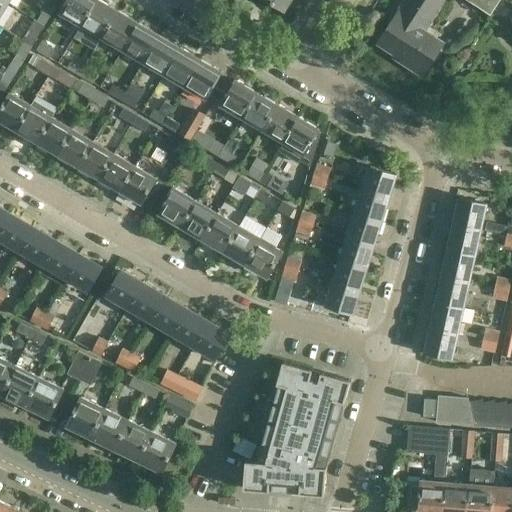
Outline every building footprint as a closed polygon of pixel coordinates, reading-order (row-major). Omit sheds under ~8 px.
[(44,27),(56,6),(46,0),(38,0),(36,4),(44,9),(36,22),(44,27)] [(80,26),(96,0),(67,0),(59,14),(80,26)] [(117,11),(99,0),(96,0),(80,26),(101,38),(117,11)] [(291,0),(264,0),(285,11),(291,0)] [(408,0),(380,44),(397,55),(395,58),(407,66),(412,60),(426,69),(442,44),(423,32),(443,0),(408,0)] [(468,0),(490,14),(499,0),(468,0)] [(138,23),(117,11),(101,38),(122,50),(138,23)] [(24,42),(31,47),(39,35),(44,27),(36,22),(24,42)] [(159,35),(138,23),(122,50),(142,62),(159,35)] [(142,62),(163,75),(179,47),(159,35),(142,62)] [(31,47),(24,42),(16,55),(11,63),(20,68),(25,60),(24,59),(31,47)] [(40,42),(36,50),(49,58),(54,50),(40,42)] [(163,75),(184,87),(200,59),(179,47),(163,75)] [(200,59),(184,87),(205,99),(222,72),(200,59)] [(79,75),(84,67),(71,60),(66,68),(79,75)] [(48,76),(53,68),(42,61),(36,70),(48,76)] [(0,80),(0,83),(6,88),(14,76),(15,76),(20,68),(11,63),(0,80)] [(79,75),(92,83),(97,75),(84,67),(79,75)] [(73,79),(53,68),(48,76),(68,88),(73,79)] [(241,118),(257,92),(235,80),(220,106),(241,118)] [(120,100),(125,92),(113,84),(108,93),(120,100)] [(89,100),(94,92),(83,85),(78,94),(89,100)] [(94,92),(89,100),(103,108),(108,100),(94,92)] [(125,92),(120,100),(133,107),(138,99),(125,92)] [(277,104),(257,92),(241,118),(262,130),(277,104)] [(0,121),(15,131),(31,105),(10,93),(0,109),(0,121)] [(31,105),(16,131),(36,143),(51,117),(56,108),(36,96),(31,105)] [(262,130),(283,143),(298,116),(277,104),(262,130)] [(178,133),(191,141),(205,116),(193,108),(178,133)] [(131,125),(135,116),(124,109),(119,118),(131,125)] [(162,124),(167,116),(154,109),(150,117),(162,124)] [(135,116),(131,125),(145,133),(149,124),(135,116)] [(167,116),(162,124),(175,131),(179,123),(167,116)] [(283,143),(278,150),(299,163),(301,160),(310,166),(320,134),(317,132),(319,129),(298,116),(283,143)] [(36,143),(57,155),(72,130),(51,117),(36,143)] [(57,155),(78,167),(93,142),(72,130),(57,155)] [(166,134),(161,143),(174,150),(179,141),(166,134)] [(78,167),(99,179),(114,154),(93,142),(78,167)] [(218,158),(223,150),(210,142),(205,150),(218,158)] [(223,150),(218,158),(230,165),(235,157),(223,150)] [(99,179),(119,191),(134,166),(114,154),(99,179)] [(212,172),(217,164),(206,157),(201,166),(212,172)] [(217,164),(212,172),(234,185),(239,177),(217,164)] [(313,174),(326,178),(329,169),(316,165),(313,174)] [(153,204),(165,184),(134,166),(119,191),(141,204),(144,199),(153,204)] [(260,182),(264,174),(251,166),(246,174),(260,182)] [(363,190),(388,198),(396,174),(370,166),(363,190)] [(264,174),(260,182),(271,189),(276,181),(264,174)] [(326,178),(313,174),(310,183),(323,187),(326,178)] [(255,198),(260,189),(239,177),(234,185),(255,198)] [(180,227),(195,201),(173,188),(158,214),(180,227)] [(260,189),(255,198),(266,204),(271,196),(260,189)] [(381,222),(388,198),(363,190),(355,214),(381,222)] [(454,224),(480,230),(486,203),(460,198),(454,224)] [(217,213),(195,201),(180,227),(202,240),(217,213)] [(282,202),(277,210),(289,217),(293,209),(282,202)] [(0,231),(10,213),(0,207),(0,231)] [(298,221),(311,225),(315,215),(301,211),(298,221)] [(0,231),(0,239),(20,251),(34,227),(10,213),(0,231)] [(202,240),(223,252),(239,226),(217,213),(202,240)] [(373,245),(381,222),(355,214),(348,236),(373,245)] [(311,225),(298,221),(295,230),(309,234),(311,225)] [(454,224),(448,250),(475,256),(480,230),(454,224)] [(223,252),(245,265),(261,238),(239,226),(223,252)] [(20,251),(42,264),(56,240),(34,227),(20,251)] [(366,268),(373,245),(348,236),(341,260),(366,268)] [(261,238),(245,265),(267,278),(282,251),(261,238)] [(80,254),(56,240),(42,264),(66,278),(80,254)] [(448,250),(443,276),(469,282),(475,256),(448,250)] [(103,267),(80,254),(66,278),(89,291),(103,267)] [(284,268),(297,272),(300,262),(287,258),(284,268)] [(359,291),(366,268),(341,260),(333,283),(359,291)] [(297,272),(284,268),(280,277),(294,281),(297,272)] [(128,307),(142,283),(120,269),(106,294),(128,307)] [(463,308),(469,282),(443,276),(437,301),(463,308)] [(495,286),(509,290),(511,280),(497,277),(495,286)] [(128,307),(150,320),(164,295),(142,283),(128,307)] [(359,291),(333,283),(326,307),(351,315),(359,291)] [(509,290),(495,286),(493,296),(506,299),(509,290)] [(186,308),(164,295),(150,320),(171,333),(186,308)] [(437,301),(431,328),(457,334),(463,308),(437,301)] [(510,357),(511,348),(511,305),(501,355),(510,357)] [(40,324),(46,312),(37,308),(31,320),(40,324)] [(208,321),(186,308),(171,333),(193,346),(208,321)] [(46,312),(40,324),(49,329),(55,316),(46,312)] [(216,359),(231,334),(208,321),(193,346),(216,359)] [(30,338),(34,329),(21,323),(17,332),(30,338)] [(457,334),(431,328),(425,354),(452,360),(457,334)] [(34,329),(30,338),(43,344),(47,336),(34,329)] [(483,339),(497,342),(499,332),(485,329),(483,339)] [(98,337),(92,350),(102,354),(108,342),(98,337)] [(497,342),(483,339),(481,348),(494,352),(497,342)] [(128,367),(134,355),(122,349),(116,361),(128,367)] [(78,381),(90,356),(79,351),(67,376),(78,381)] [(134,355),(128,367),(152,379),(158,367),(134,355)] [(90,356),(78,381),(89,387),(102,362),(90,356)] [(16,365),(0,357),(0,395),(1,396),(16,365)] [(345,402),(351,380),(322,372),(321,374),(313,371),(313,369),(283,361),(277,383),(279,384),(258,461),(246,460),(244,488),(269,491),(270,489),(300,492),(300,493),(325,495),(326,467),(325,467),(332,442),(335,435),(343,402),(345,402)] [(39,376),(16,365),(1,396),(16,404),(17,402),(25,405),(39,376)] [(173,389),(180,376),(166,370),(160,383),(173,389)] [(39,376),(25,405),(34,409),(33,412),(48,419),(63,388),(39,376)] [(180,376),(173,389),(196,400),(202,388),(180,376)] [(142,392),(146,383),(133,377),(129,386),(142,392)] [(146,383),(142,392),(155,399),(160,390),(146,383)] [(188,417),(193,407),(170,395),(165,406),(188,417)] [(474,425),(470,401),(469,401),(468,397),(438,396),(436,422),(474,425)] [(90,438),(104,409),(80,398),(65,429),(81,437),(82,435),(90,438)] [(425,399),(423,416),(434,417),(436,399),(425,399)] [(470,401),(474,425),(488,426),(483,402),(482,399),(470,401)] [(483,402),(488,426),(500,427),(495,403),(495,400),(483,402)] [(511,428),(507,404),(507,400),(495,403),(500,427),(511,428)] [(128,420),(104,409),(90,438),(99,443),(98,445),(113,451),(128,420)] [(152,431),(128,420),(113,451),(128,458),(129,456),(138,460),(152,431)] [(442,511),(445,482),(447,455),(449,429),(435,428),(409,426),(406,452),(435,454),(433,481),(421,480),(420,485),(410,484),(408,508),(419,508),(418,511),(442,511)] [(471,459),(473,431),(464,430),(461,458),(471,459)] [(152,431),(138,460),(146,464),(145,466),(160,473),(176,442),(152,431)] [(492,446),(502,447),(503,434),(493,433),(492,446)] [(502,447),(492,446),(491,460),(500,461),(502,447)] [(442,511),(467,511),(469,484),(445,482),(442,511)] [(467,511),(490,511),(493,486),(469,484),(467,511)] [(490,511),(511,511),(511,487),(493,486),(490,511)] [(0,511),(18,511),(0,502),(0,511)]
